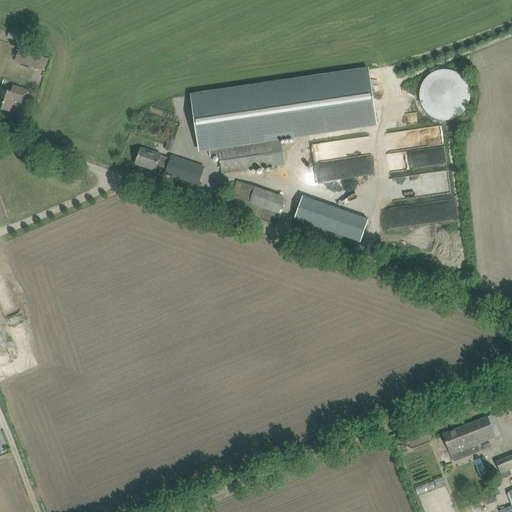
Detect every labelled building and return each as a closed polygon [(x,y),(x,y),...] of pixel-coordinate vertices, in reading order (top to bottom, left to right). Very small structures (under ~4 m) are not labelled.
[(27,51),(23,63),(44,70),(48,58),(27,51)] [(369,67),(190,93),(191,94),(198,147),(210,145),(210,151),(211,155),(220,154),(223,173),(275,166),(284,164),(280,140),(378,126),(369,70),(369,67)] [(419,92),(419,94),(419,96),(420,99),(420,101),(421,103),(422,105),(423,107),(424,109),(425,110),(427,112),(428,114),(430,115),(432,116),(434,117),(436,118),(438,119),(440,119),(442,119),(445,120),(447,119),(449,119),(451,119),(453,118),(455,117),(457,116),(459,115),(461,114),(463,112),(464,111),(465,109),(467,107),(468,105),(469,103),(469,101),(470,99),(470,97),(470,94),(470,92),(470,90),(469,88),(469,86),(468,84),(467,82),(466,80),(464,78),(463,76),(461,75),(459,74),(458,72),(456,71),(454,70),(451,70),(449,69),(447,69),(445,69),(443,69),(440,69),(438,70),(436,70),(434,71),(432,72),(430,73),(428,75),(427,76),(425,78),(424,80),(423,81),(422,83),(421,85),(420,88),(420,90),(419,92)] [(1,88),(0,91),(0,107),(10,111),(13,100),(25,104),(30,91),(17,87),(13,85),(10,91),(1,88)] [(165,150),(172,152),(175,140),(169,138),(165,150)] [(315,182),(373,175),(371,157),(354,158),(352,142),(312,146),(315,182)] [(141,148),(139,154),(136,163),(156,170),(158,166),(167,169),(166,173),(199,185),(205,167),(172,156),(171,158),(161,155),(141,148)] [(406,178),(389,178),(389,192),(397,192),(397,197),(406,196),(406,178)] [(232,196),(240,199),(279,213),(284,197),(245,184),(237,181),(232,196)] [(301,196),(294,219),(362,240),(369,217),(301,196)] [(428,218),(429,222),(458,217),(455,203),(428,207),(430,217),(428,218)] [(443,434),(447,443),(454,461),(481,451),(478,444),(496,437),(487,416),(443,434)] [(511,511),(511,455),(497,461),(502,473),(508,490),(456,511),(511,511)]
